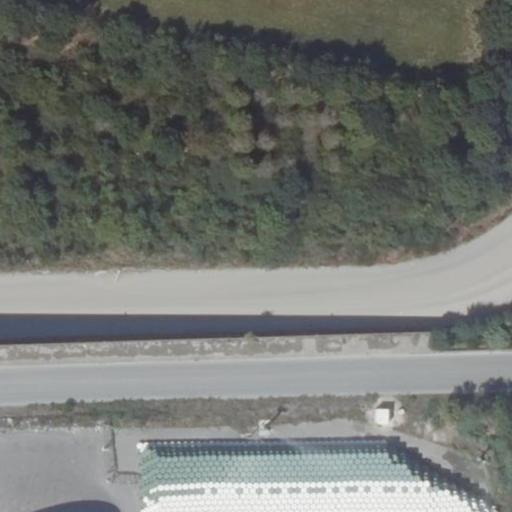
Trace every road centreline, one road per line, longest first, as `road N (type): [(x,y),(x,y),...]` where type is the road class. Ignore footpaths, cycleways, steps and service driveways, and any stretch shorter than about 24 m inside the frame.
road 1 (track): [(0,324),(171,322),(443,300),(511,274)]
road 2 (track): [(511,374),(0,398)]
